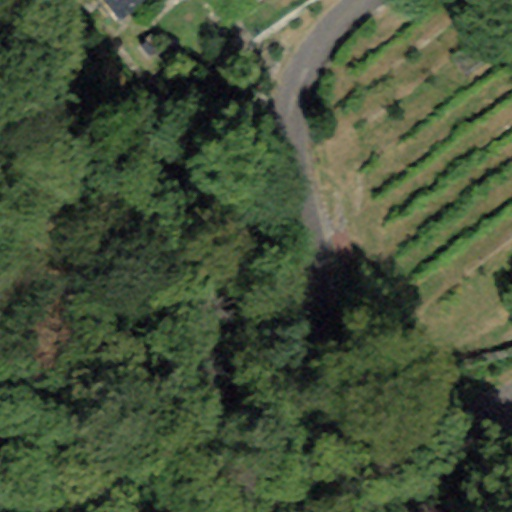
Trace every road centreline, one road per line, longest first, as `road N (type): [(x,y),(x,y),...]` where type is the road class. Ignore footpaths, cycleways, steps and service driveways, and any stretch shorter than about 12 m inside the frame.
road 1 (unclassified): [(247,511),(319,304),(289,172),(291,111),(323,42),(368,0)]
road 2 (unclassified): [(511,409),(454,459),(415,511)]
